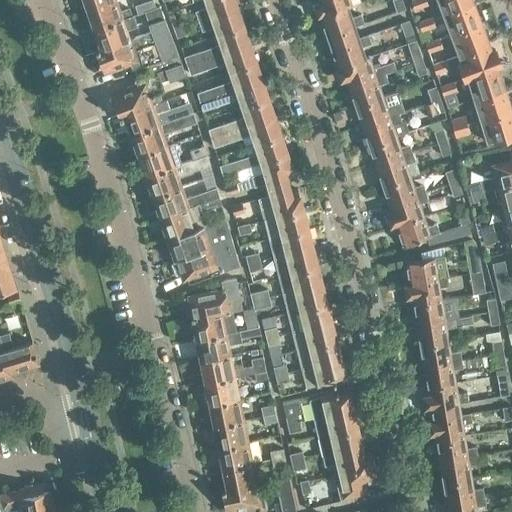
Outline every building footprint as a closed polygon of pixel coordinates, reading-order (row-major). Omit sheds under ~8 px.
[(83,0),(86,8),(110,0),(83,0)] [(120,9),(117,0),(110,0),(86,8),(94,30),(131,16),(128,6),(120,9)] [(136,14),(143,12),(156,7),(153,0),(146,0),(133,5),(136,14)] [(237,6),(235,0),(205,0),(208,4),(196,9),(200,20),(237,6)] [(319,16),(321,15),(348,6),(352,5),(349,0),(319,0),(320,1),(314,3),(319,16)] [(400,0),(390,0),(395,12),(404,9),(400,0)] [(427,7),(427,5),(424,0),(415,0),(410,2),(414,12),(427,7)] [(438,0),(443,14),(473,2),(471,0),(438,0)] [(443,14),(451,35),(481,23),(473,2),(443,14)] [(144,23),(147,32),(152,31),(150,24),(165,19),(160,6),(156,7),(143,12),(147,22),(144,23)] [(215,24),(218,32),(243,24),(237,6),(200,20),(204,29),(215,24)] [(352,17),(348,6),(321,15),(328,35),(355,26),(363,23),(360,14),(352,17)] [(95,48),(97,53),(131,41),(127,29),(138,25),(134,15),(131,16),(94,30),(100,47),(95,48)] [(420,44),(423,43),(426,42),(423,30),(434,25),(430,16),(416,21),(417,22),(413,23),(420,44)] [(183,17),(171,21),(174,29),(186,24),(183,17)] [(147,32),(151,42),(154,41),(161,59),(156,61),(158,65),(180,57),(179,54),(165,19),(150,24),(152,31),(147,32)] [(403,36),(412,33),(408,20),(399,23),(403,36)] [(451,35),(459,56),(489,45),(481,23),(451,35)] [(189,32),(186,24),(174,29),(177,37),(189,32)] [(249,42),(243,24),(218,32),(221,40),(184,53),(187,64),(249,42)] [(328,35),(339,66),(365,57),(362,46),(370,44),(367,35),(359,38),(355,26),(328,35)] [(438,39),(424,44),(428,54),(442,49),(438,39)] [(405,43),(412,63),(421,60),(414,40),(405,43)] [(131,41),(97,53),(104,73),(130,64),(132,69),(156,61),(161,59),(154,41),(151,42),(134,49),(131,41)] [(229,71),(257,63),(249,42),(187,64),(190,72),(225,60),(229,71)] [(463,80),(467,79),(498,69),(497,66),(501,64),(495,49),(491,50),(489,45),(459,56),(461,60),(456,61),(463,80)] [(366,58),(365,57),(339,66),(336,67),(341,80),(346,78),(349,86),(384,74),(383,73),(395,69),(392,61),(378,65),(377,62),(372,65),(369,56),(366,58)] [(119,116),(153,103),(161,100),(159,95),(168,92),(164,81),(186,75),(180,57),(158,65),(159,70),(135,78),(137,84),(111,93),(119,116)] [(449,69),(445,59),(431,64),(435,74),(449,69)] [(421,60),(412,63),(416,76),(425,73),(421,60)] [(263,81),(257,63),(229,71),(231,80),(196,91),(199,100),(263,81)] [(504,89),(498,69),(467,79),(474,98),(504,89)] [(349,86),(356,105),(383,95),(379,84),(386,81),(384,74),(349,86)] [(456,90),(452,80),(438,86),(442,96),(456,90)] [(269,100),(263,81),(199,100),(202,110),(240,98),(243,107),(269,100)] [(426,89),(430,102),(439,99),(434,86),(426,89)] [(474,98),(481,120),(511,111),(504,89),(474,98)] [(393,92),(383,95),(356,105),(363,125),(398,113),(395,104),(397,103),(393,92)] [(443,110),(439,99),(430,102),(434,113),(443,110)] [(156,112),(153,103),(119,116),(120,118),(124,117),(130,134),(193,111),(189,100),(164,109),(156,112)] [(275,118),(269,100),(243,107),(246,117),(208,129),(211,138),(275,118)] [(130,134),(138,156),(167,145),(163,133),(196,121),(193,111),(130,134)] [(511,134),(511,114),(511,111),(481,120),(488,142),(511,134)] [(401,120),(398,113),(363,125),(370,145),(396,136),(391,123),(401,120)] [(452,128),(466,124),(463,115),(449,119),(452,128)] [(251,135),(254,143),(282,136),(275,118),(211,138),(214,147),(251,135)] [(432,131),(436,143),(445,140),(439,120),(426,125),(429,132),(432,131)] [(473,149),(466,124),(452,128),(459,153),(473,149)] [(287,152),(282,136),(254,143),(256,152),(218,164),(221,174),(259,163),(288,154),(287,152)] [(400,148),(396,136),(370,145),(377,165),(412,153),(409,144),(400,148)] [(445,140),(436,143),(440,156),(450,153),(445,140)] [(138,156),(145,175),(182,162),(175,142),(167,145),(138,156)] [(203,144),(190,149),(193,158),(207,153),(204,144),(203,144)] [(483,190),(499,186),(511,182),(511,148),(509,149),(511,156),(493,160),(497,176),(480,180),(481,182),(483,190)] [(145,175),(153,197),(182,187),(178,175),(184,173),(198,168),(210,164),(207,153),(193,158),(145,175)] [(414,160),(412,153),(377,165),(383,185),(411,176),(419,173),(418,171),(421,170),(416,159),(414,160)] [(293,173),(288,154),(259,163),(262,172),(250,175),(253,185),(265,182),(265,183),(286,177),(287,177),(286,175),(293,173)] [(444,171),(447,183),(456,180),(452,169),(444,171)] [(383,185),(390,205),(426,193),(422,182),(414,185),(411,176),(383,185)] [(290,191),(286,177),(265,183),(268,195),(257,198),(260,207),(271,205),(273,216),(303,208),(297,189),(290,191)] [(237,189),(234,180),(224,183),(227,192),(237,189)] [(456,180),(447,183),(452,197),(460,194),(456,180)] [(471,193),(483,190),(481,182),(469,185),(471,193)] [(511,182),(499,186),(504,207),(511,205),(511,182)] [(182,187),(153,197),(160,218),(198,205),(198,204),(221,196),(217,186),(185,197),(182,187)] [(485,198),(483,190),(471,193),(473,200),(485,198)] [(428,199),(426,193),(390,205),(392,211),(387,213),(392,226),(397,224),(424,215),(420,202),(428,199)] [(241,202),(231,204),(233,213),(244,210),(241,202)] [(160,218),(167,238),(196,228),(193,218),(202,214),(198,205),(160,218)] [(264,218),(268,236),(307,226),(303,208),(273,216),(264,218)] [(468,222),(464,209),(455,212),(459,225),(468,222)] [(424,215),(397,224),(404,244),(440,232),(437,222),(428,225),(424,215)] [(196,228),(167,238),(175,260),(176,259),(176,260),(236,240),(230,217),(196,228)] [(250,232),(247,223),(235,226),(237,235),(250,232)] [(478,227),(481,236),(493,233),(491,223),(478,227)] [(312,245),(307,226),(268,236),(273,255),(312,245)] [(496,241),(493,233),(481,236),(483,245),(496,241)] [(472,239),(464,241),(469,272),(482,270),(480,258),(475,242),(472,239)] [(236,240),(176,260),(177,261),(174,262),(178,273),(180,272),(183,279),(187,278),(189,283),(243,264),(236,240)] [(317,264),(312,245),(273,255),(278,274),(317,264)] [(0,270),(10,267),(4,248),(0,249),(0,270)] [(247,262),(260,259),(258,252),(245,255),(247,262)] [(406,261),(410,282),(447,276),(446,267),(437,268),(435,256),(406,261)] [(262,267),(260,259),(247,262),(250,271),(262,267)] [(278,274),(283,293),(322,283),(317,264),(278,274)] [(10,267),(0,270),(0,291),(17,287),(10,267)] [(480,271),(471,273),(468,273),(472,294),(484,292),(480,271)] [(447,276),(410,282),(404,283),(407,296),(412,295),(414,304),(442,299),(440,286),(449,285),(447,276)] [(494,280),(496,289),(508,286),(507,277),(494,280)] [(191,316),(192,318),(232,310),(241,309),(235,278),(221,281),(223,288),(188,295),(189,302),(186,303),(188,315),(192,314),(192,316),(191,316)] [(287,312),(327,302),(322,283),(283,293),(287,312)] [(511,298),(508,286),(496,289),(498,300),(511,298)] [(268,288),(251,293),(253,301),(271,296),(268,288)] [(21,300),(18,291),(9,294),(11,302),(21,300)] [(253,301),(254,308),(255,309),(273,304),(271,296),(253,301)] [(484,300),(486,312),(496,310),(494,298),(484,300)] [(444,310),(442,299),(414,304),(417,324),(454,318),(453,309),(444,310)] [(332,321),(327,302),(287,312),(292,331),(332,321)] [(243,311),(247,327),(259,325),(255,309),(254,308),(243,311)] [(232,310),(192,318),(195,338),(236,330),(232,310)] [(496,310),(486,312),(489,326),(498,324),(496,310)] [(455,326),(454,318),(417,324),(420,345),(449,340),(446,328),(455,326)] [(337,340),(332,321),(292,331),(297,350),(337,340)] [(236,330),(195,338),(200,361),(233,355),(230,343),(243,340),(242,336),(261,333),(259,325),(247,327),(236,330)] [(264,338),(276,334),(274,327),(262,330),(264,338)] [(10,332),(0,334),(11,372),(39,364),(32,341),(14,346),(10,332)] [(0,379),(13,376),(11,372),(0,334),(0,379)] [(278,343),(276,334),(264,338),(266,346),(278,343)] [(341,359),(337,340),(297,350),(302,369),(341,359)] [(420,345),(424,366),(461,359),(459,350),(450,352),(449,340),(420,345)] [(502,352),(500,340),(490,341),(492,354),(502,352)] [(502,352),(492,354),(494,367),(504,366),(502,352)] [(233,355),(200,361),(205,382),(237,376),(233,355)] [(485,356),(465,359),(466,368),(486,365),(485,356)] [(249,359),(251,373),(264,371),(261,357),(249,359)] [(346,380),(341,359),(302,369),(306,387),(333,380),(333,383),(346,380)] [(462,367),(461,359),(424,366),(427,386),(455,382),(453,369),(462,367)] [(284,364),(272,367),(276,384),(288,381),(284,364)] [(475,369),(464,371),(466,380),(476,378),(475,369)] [(265,379),(264,371),(251,373),(253,382),(265,379)] [(205,382),(209,404),(242,398),(237,376),(205,382)] [(425,408),(431,407),(459,403),(468,402),(466,391),(457,393),(455,382),(427,386),(428,393),(423,394),(425,408)] [(506,382),(497,383),(499,397),(508,395),(506,382)] [(309,396),(314,420),(354,411),(348,387),(335,390),(309,396)] [(246,419),(242,398),(209,404),(213,426),(246,419)] [(302,413),(300,402),(299,399),(282,403),(287,424),(300,421),(299,414),(302,413)] [(462,423),(461,414),(459,403),(431,407),(433,419),(427,420),(429,433),(435,432),(436,440),(464,435),(473,434),(471,421),(462,423)] [(261,416),(273,413),(271,404),(259,407),(261,416)] [(501,408),(503,422),(511,419),(511,418),(510,407),(501,408)] [(319,439),(358,430),(354,411),(314,420),(319,439)] [(275,421),(273,413),(261,416),(263,424),(275,421)] [(213,426),(218,447),(251,441),(246,419),(213,426)] [(302,429),(300,421),(287,424),(289,432),(302,429)] [(324,459),(363,450),(358,430),(319,439),(324,459)] [(466,447),(464,435),(436,440),(439,461),(477,454),(475,446),(466,447)] [(218,447),(222,469),(255,462),(251,441),(218,447)] [(271,459),(283,457),(281,449),(269,451),(271,459)] [(336,463),(339,475),(374,467),(371,452),(364,453),(363,450),(324,459),(325,465),(336,463)] [(289,463),(302,460),(300,452),(288,455),(289,463)] [(443,481),(471,477),(469,464),(478,463),(477,454),(439,461),(443,481)] [(285,466),(283,457),(271,459),(273,468),(285,466)] [(304,469),(302,460),(289,463),(291,471),(304,469)] [(221,488),(222,493),(261,485),(255,462),(222,469),(226,487),(221,488)] [(378,483),(377,480),(374,467),(339,475),(341,482),(336,483),(340,500),(354,497),(353,494),(369,491),(368,485),(378,483)] [(484,495),(483,487),(473,488),(471,477),(443,481),(446,501),(484,495)] [(273,481),(279,511),(294,511),(287,478),(273,481)] [(306,480),(297,482),(300,494),(309,492),(306,480)] [(43,490),(42,485),(42,482),(38,483),(37,482),(27,484),(27,485),(23,486),(24,487),(0,494),(0,511),(3,510),(4,511),(7,511),(35,511),(52,508),(53,505),(52,500),(50,499),(48,489),(43,490)] [(262,489),(261,485),(222,493),(226,511),(235,511),(253,508),(254,511),(260,511),(269,510),(263,489),(262,489)] [(485,502),(484,495),(446,501),(447,511),(476,511),(475,504),(485,502)] [(379,511),(391,511),(393,511),(391,503),(378,506),(379,511)]
